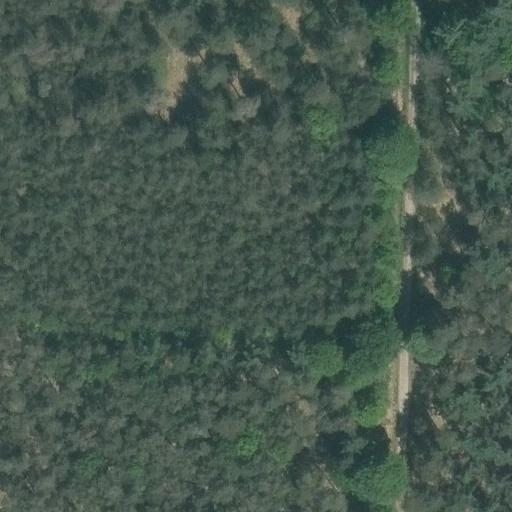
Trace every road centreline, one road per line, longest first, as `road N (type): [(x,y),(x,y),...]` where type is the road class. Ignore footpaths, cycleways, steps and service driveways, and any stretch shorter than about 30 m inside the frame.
road 1 (track): [(386,511),(405,0)]
road 2 (track): [(511,346),(0,330)]
